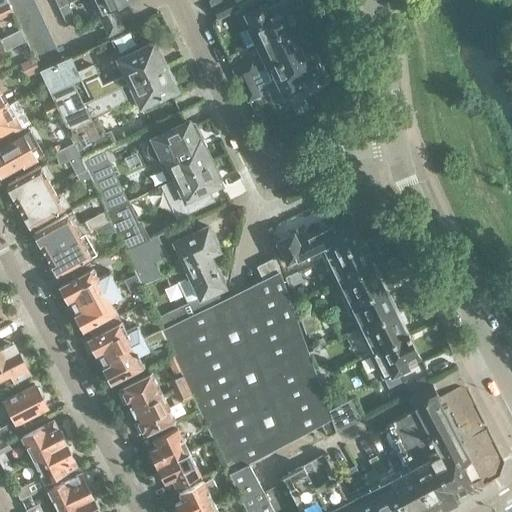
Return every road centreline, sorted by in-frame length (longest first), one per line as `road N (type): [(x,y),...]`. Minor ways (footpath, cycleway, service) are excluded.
road 1 (residential): [(397,136),(296,170),(265,168),(181,0)]
road 2 (residential): [(142,511),(0,245)]
road 3 (tertiary): [(511,384),(453,275),(397,136)]
road 4 (residential): [(159,0),(67,41),(48,0)]
road 5 (tertiary): [(397,136),(376,0)]
